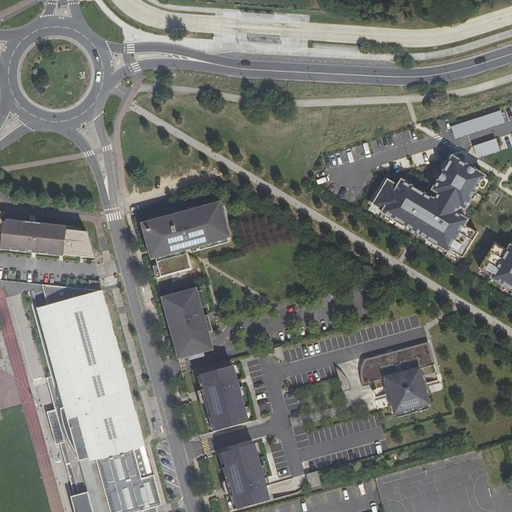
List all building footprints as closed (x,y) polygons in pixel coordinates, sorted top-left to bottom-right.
[(448,126),(452,138),(502,122),(498,111),(448,126)] [(474,156),(497,151),(494,139),(471,145),(474,156)] [(485,180),(449,159),(426,197),(387,176),(370,209),(381,213),(379,218),(448,259),(468,227),(459,219),(485,180)] [(221,202),(142,224),(147,244),(152,242),(156,258),(162,276),(192,268),(184,241),(190,240),(193,248),(231,237),(227,222),(222,223),(219,212),(224,211),(221,202)] [(3,223),(0,218),(0,213),(1,213),(0,211),(0,245),(1,246),(1,250),(25,253),(26,251),(32,252),(31,254),(64,257),(64,255),(95,259),(88,232),(67,230),(67,226),(35,223),(35,226),(29,226),(29,222),(7,220),(3,223)] [(152,242),(147,244),(152,259),(156,258),(152,242)] [(494,276),(493,278),(511,290),(511,247),(508,251),(496,244),(481,268),(494,276)] [(103,291),(104,291),(101,282),(89,280),(88,289),(103,291)] [(140,448),(145,446),(142,432),(143,432),(137,411),(136,411),(130,390),(131,390),(125,369),(124,369),(122,359),(123,359),(117,337),(116,337),(113,328),(114,327),(108,305),(107,305),(103,291),(88,289),(42,285),(48,306),(38,309),(56,376),(47,378),(56,410),(48,412),(57,445),(61,444),(76,497),(79,511),(158,511),(157,507),(163,505),(154,476),(148,478),(140,448)] [(197,288),(162,297),(179,359),(213,349),(197,288)] [(429,342),(364,360),(363,362),(362,365),(361,369),(361,372),(361,378),(363,387),(372,384),(371,382),(386,378),(395,413),(429,403),(420,369),(435,365),(429,342)] [(231,360),(200,369),(201,374),(205,389),(201,390),(206,405),(209,418),(213,417),(217,430),(217,431),(248,423),(242,400),(238,385),(242,384),(241,379),(237,381),(233,367),(231,360)] [(237,381),(241,379),(237,365),(233,367),(237,381)] [(339,391),(347,390),(343,366),(335,368),(339,391)] [(427,386),(428,393),(441,390),(439,383),(427,386)] [(246,399),(242,384),(238,385),(242,400),(246,399)] [(254,444),(223,453),(223,454),(227,467),(223,468),(227,481),(231,496),(235,495),(238,508),(239,509),(270,501),(266,486),(270,485),(269,481),(265,482),(261,467),(254,444)] [(265,482),(269,481),(265,466),(261,467),(265,482)] [(316,471),(304,474),(309,488),(320,485),(316,471)] [(231,496),(227,481),(222,482),(227,497),(231,496)]
